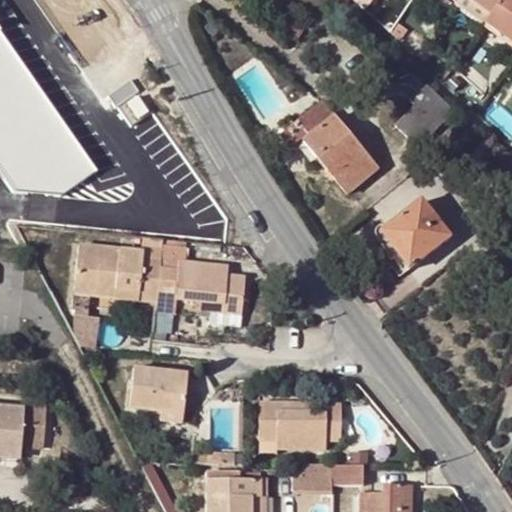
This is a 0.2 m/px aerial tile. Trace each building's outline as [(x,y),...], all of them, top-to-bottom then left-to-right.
[(456,0),(456,1),(485,22),(491,15),(470,0),(456,0)] [(470,0),(491,15),(501,0),(470,0)] [(511,0),(501,0),(491,15),(485,22),(511,41),(511,0)] [(291,21),(286,29),(298,38),(305,30),(291,21)] [(427,50),(423,55),(436,66),(440,61),(427,50)] [(409,102),(413,106),(437,129),(453,113),(424,85),(409,102)] [(96,112),(99,117),(103,122),(95,127),(81,138),(73,129),(50,145),(43,150),(40,146),(35,141),(18,153),(54,202),(93,175),(101,184),(149,150),(112,101),(96,112)] [(321,103),(297,122),(306,134),(308,137),(303,141),(347,195),(377,169),(321,103)] [(437,129),(413,106),(395,125),(419,148),(437,129)] [(103,122),(99,117),(92,122),(95,127),(103,122)] [(283,134),(293,125),(290,121),(280,129),(283,134)] [(297,122),(293,125),(283,134),(279,137),(288,149),(306,134),(297,122)] [(47,141),(40,146),(43,150),(50,145),(47,141)] [(421,202),(380,233),(409,270),(450,240),(421,202)] [(161,240),(142,238),(141,253),(78,247),(73,295),(115,299),(116,290),(138,292),(137,301),(156,303),(159,262),(161,248),(161,240)] [(185,250),(186,242),(161,240),(161,248),(185,250)] [(502,304),(511,296),(511,246),(477,273),(502,304)] [(156,303),(156,307),(174,309),(175,300),(191,301),(210,303),(209,311),(240,314),(243,279),(225,277),(226,269),(185,264),(185,250),(161,248),(159,262),(156,303)] [(116,290),(115,299),(137,301),(138,292),(116,290)] [(210,303),(191,301),(190,309),(209,311),(210,303)] [(239,327),(240,314),(209,311),(208,324),(239,327)] [(128,409),(145,411),(159,412),(158,422),(180,425),(181,423),(183,394),(185,375),(133,369),(128,409)] [(196,395),(183,394),(181,423),(194,424),(196,395)] [(44,449),(48,407),(25,405),(25,409),(0,407),(0,457),(21,459),(22,447),(44,449)] [(275,442),(274,450),(325,450),(325,442),(340,442),(340,406),(326,405),(326,414),(308,414),(290,414),(290,405),(259,405),(259,442),(275,442)] [(290,414),(308,414),(308,405),(290,405),(290,414)] [(159,412),(145,411),(144,421),(158,422),(159,412)] [(274,455),(274,450),(275,442),(259,442),(258,454),(274,455)] [(217,465),(232,465),(232,455),(217,455),(217,465)] [(148,464),(139,464),(162,508),(169,505),(148,464)] [(291,493),(330,493),(331,486),(331,466),(291,466),(291,493)] [(360,486),(361,467),(331,466),(331,486),(360,486)] [(250,511),(251,499),(259,499),(260,482),(258,482),(237,482),(238,476),(237,474),(204,474),(204,511),(250,511)] [(407,511),(408,486),(382,486),(381,493),(358,493),(357,511),(407,511)] [(250,511),(265,511),(265,499),(259,499),(251,499),(250,511)]
